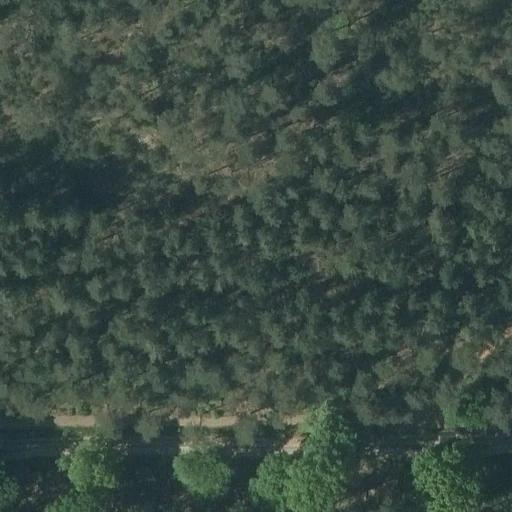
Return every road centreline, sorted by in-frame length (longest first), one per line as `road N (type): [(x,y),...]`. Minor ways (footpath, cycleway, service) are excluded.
road 1 (track): [(406,439),(0,445)]
road 2 (track): [(406,439),(481,353),(511,334)]
